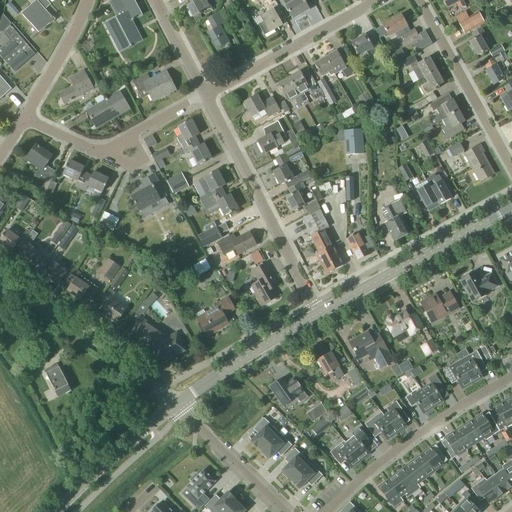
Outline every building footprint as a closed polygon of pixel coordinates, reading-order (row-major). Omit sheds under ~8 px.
[(39,34),(43,30),(54,20),(45,10),(51,5),(46,0),(35,0),(37,1),(22,14),(30,24),(39,34)] [(118,52),(123,50),(140,41),(130,21),(140,15),(132,0),(129,0),(121,4),(125,13),(108,22),(104,25),(118,52)] [(189,0),(192,4),(187,7),(193,18),(194,18),(196,22),(201,19),(199,15),(206,12),(211,9),(206,0),(189,0)] [(259,0),(266,11),(277,5),(274,0),(259,0)] [(294,19),(309,10),(303,0),(297,0),(286,6),(294,19)] [(441,0),(446,9),(455,4),(458,9),(464,6),(462,1),(463,0),(441,0)] [(323,14),(327,11),(323,3),(319,6),(323,14)] [(19,13),(13,6),(9,9),(8,8),(5,11),(10,17),(13,15),(15,17),(19,13)] [(265,36),(282,25),(273,10),(261,17),(264,22),(259,25),(265,36)] [(468,17),(458,23),(464,34),(484,23),(478,12),(468,17)] [(217,49),(228,43),(220,28),(225,25),(219,13),(208,19),(215,31),(209,34),(217,49)] [(406,34),(401,26),(406,23),(401,15),(383,26),(389,37),(397,32),(400,37),(401,37),(404,42),(417,35),(414,29),(406,34)] [(10,42),(0,50),(0,56),(14,73),(29,59),(23,52),(28,47),(17,36),(9,26),(2,32),(10,42)] [(426,28),(421,31),(424,36),(415,41),(419,48),(433,41),(426,28)] [(477,56),(488,50),(480,37),(484,34),(481,29),(473,34),(476,39),(469,42),(477,56)] [(368,40),(365,35),(351,43),(358,55),(366,50),(368,53),(372,50),(374,53),(381,50),(373,37),(368,40)] [(492,59),(505,52),(501,45),(489,52),(492,59)] [(325,58),(332,70),(335,74),(341,71),(345,79),(347,79),(353,76),(353,74),(356,72),(346,55),(340,58),(336,51),(325,58)] [(417,65),(416,62),(412,55),(402,61),(405,68),(410,65),(414,72),(419,81),(424,77),(436,71),(429,59),(417,65)] [(493,86),(503,80),(499,72),(505,69),(502,63),(505,62),(501,55),(487,63),(489,68),(487,69),(488,71),(486,72),(493,86)] [(321,76),(332,70),(325,58),(314,64),(321,76)] [(98,87),(89,71),(84,73),(83,72),(69,79),(73,87),(70,89),(70,90),(60,96),(64,104),(92,89),(92,90),(98,87)] [(428,84),(421,87),(426,96),(427,96),(433,93),(432,90),(443,83),(436,71),(424,77),(428,84)] [(308,101),(304,94),(310,90),(300,72),(288,79),(302,104),(308,101)] [(316,96),(320,94),(322,93),(311,72),(305,75),(316,96)] [(174,89),(165,73),(150,81),(146,75),(132,82),(136,90),(141,100),(149,96),(152,102),(165,95),(164,94),(174,89)] [(0,99),(11,90),(0,77),(0,99)] [(298,106),(302,104),(288,79),(278,84),(288,102),(294,99),(298,106)] [(330,106),(337,102),(324,79),(317,83),(330,106)] [(508,95),(501,99),(508,112),(511,110),(511,83),(504,87),(508,95)] [(99,102),(107,97),(104,92),(96,98),(99,102)] [(113,120),(129,111),(119,93),(86,112),(94,127),(111,117),(113,120)] [(365,108),(373,104),(366,93),(359,98),(365,108)] [(428,104),(437,99),(434,94),(409,108),(412,113),(428,104)] [(263,106),(257,96),(244,103),(252,118),(265,111),(268,117),(280,111),(274,100),(263,106)] [(428,104),(431,111),(440,105),(437,99),(428,104)] [(284,113),(290,110),(284,101),(279,104),(284,113)] [(435,118),(429,121),(431,124),(432,127),(442,121),(442,120),(458,112),(452,101),(441,107),(436,110),(439,115),(435,118)] [(339,124),(348,119),(344,112),(336,117),(339,124)] [(442,120),(442,121),(446,127),(442,129),(447,140),(464,130),(461,124),(464,122),(458,112),(442,120)] [(177,139),(182,150),(198,142),(195,137),(199,135),(192,121),(179,127),(178,128),(182,136),(181,137),(177,139)] [(269,136),(257,142),(264,154),(277,148),(277,147),(284,144),(282,140),(286,138),(278,122),(265,128),(269,136)] [(322,124),(317,127),(320,133),(325,130),(322,124)] [(431,124),(422,129),(423,131),(424,134),(433,129),(432,127),(431,124)] [(374,127),(367,128),(368,135),(375,134),(374,127)] [(401,127),(396,130),(402,141),(408,138),(401,127)] [(290,139),(296,136),(291,128),(286,130),(290,139)] [(315,129),(307,133),(310,139),(318,134),(315,129)] [(345,130),(347,155),(363,154),(361,129),(345,130)] [(426,159),(433,154),(426,141),(418,145),(426,159)] [(198,142),(182,150),(185,155),(185,154),(191,151),(198,165),(211,158),(204,144),(200,147),(198,142)] [(452,158),(464,151),(460,143),(448,149),(452,158)] [(38,189),(46,193),(51,181),(53,177),(56,172),(47,166),(53,157),(36,145),(26,160),(39,169),(34,176),(41,181),(38,189)] [(480,182),(489,177),(488,175),(492,173),(481,153),(483,152),(480,146),(464,155),(480,182)] [(440,147),(434,150),(436,155),(443,152),(440,147)] [(155,163),(170,156),(166,148),(152,156),(155,163)] [(289,172),(286,167),(291,163),(289,159),(301,152),(299,148),(286,154),(276,159),(280,168),(273,172),(280,185),(293,179),(293,178),(294,178),(294,176),(292,172),(290,171),(289,172)] [(80,189),(87,174),(82,172),(84,168),(70,161),(63,175),(78,181),(75,187),(80,189)] [(405,182),(413,178),(406,165),(398,169),(405,182)] [(306,180),(312,177),(309,170),(296,177),(300,184),(306,181),(306,180)] [(201,204),(224,192),(221,187),(225,185),(218,171),(205,178),(198,182),(205,195),(199,199),(201,204)] [(87,174),(80,189),(85,192),(88,186),(103,193),(109,179),(94,172),(92,177),(87,174)] [(170,188),(185,180),(181,173),(166,181),(170,188)] [(139,212),(161,200),(160,200),(167,196),(155,175),(143,181),(146,189),(131,197),(139,212)] [(430,189),(439,206),(451,199),(438,176),(437,177),(433,175),(426,180),(428,185),(431,189),(430,189)] [(312,177),(306,180),(306,181),(309,185),(310,188),(316,185),(314,182),(312,177)] [(174,195),(189,187),(185,180),(170,188),(174,195)] [(57,184),(51,181),(46,193),(45,195),(51,198),(57,184)] [(293,211),(308,203),(301,190),(302,190),(299,184),(289,190),(291,195),(286,198),(293,211)] [(430,189),(431,189),(428,185),(417,191),(428,211),(439,206),(430,189)] [(320,197),(325,195),(321,186),(316,188),(320,197)] [(224,192),(201,204),(204,209),(212,205),(217,202),(224,216),(238,209),(230,195),(226,197),(224,192)] [(0,213),(8,201),(0,195),(0,213)] [(21,212),(30,200),(23,196),(15,208),(21,212)] [(335,196),(324,198),(328,215),(333,213),(333,212),(339,211),(335,196)] [(101,213),(107,202),(101,199),(95,210),(101,213)] [(394,241),(410,233),(401,217),(407,213),(400,200),(392,204),(382,210),(389,222),(385,224),(394,241)] [(308,215),(320,209),(316,201),(304,208),(308,215)] [(188,220),(194,217),(191,210),(185,213),(188,220)] [(333,247),(324,230),(329,228),(320,210),(302,219),(320,254),(317,255),(327,274),(344,265),(334,246),(333,247)] [(248,216),(232,225),(234,230),(251,221),(248,216)] [(57,246),(63,238),(71,225),(65,221),(51,242),(57,246)] [(204,248),(222,239),(216,228),(199,238),(204,248)] [(20,251),(32,233),(27,229),(24,234),(21,239),(7,230),(0,240),(0,242),(12,252),(15,248),(20,251)] [(64,251),(76,234),(70,229),(58,247),(64,251)] [(33,240),(36,236),(32,233),(20,251),(24,254),(21,258),(35,267),(43,255),(30,246),(33,240)] [(251,235),(250,233),(236,240),(233,234),(217,243),(224,256),(236,250),(238,255),(257,245),(255,243),(257,241),(253,235),(251,235)] [(357,261),(370,254),(361,239),(358,233),(346,240),(349,245),(357,261)] [(370,233),(364,235),(369,248),(375,246),(370,233)] [(255,265),(263,260),(258,251),(250,256),(255,265)] [(511,252),(499,260),(507,274),(511,281),(511,252)] [(116,290),(129,272),(127,271),(134,262),(133,262),(136,257),(132,254),(122,267),(110,286),(116,290)] [(106,278),(115,264),(108,259),(98,272),(106,278)] [(66,283),(76,270),(72,267),(68,272),(55,263),(46,275),(59,284),(62,280),(66,283)] [(111,282),(121,268),(115,264),(106,278),(111,282)] [(262,307),(278,298),(273,289),(278,287),(267,265),(255,271),(261,282),(253,286),(258,296),(256,297),(262,307)] [(339,279),(349,276),(346,268),(337,271),(339,279)] [(76,270),(66,283),(71,286),(68,290),(81,299),(84,295),(90,299),(99,287),(85,278),(83,282),(77,278),(80,273),(76,270)] [(480,280),(476,272),(470,276),(469,274),(461,278),(462,280),(460,281),(473,303),(488,294),(487,292),(497,287),(491,274),(480,280)] [(156,286),(148,292),(157,304),(165,298),(156,286)] [(116,324),(128,307),(114,297),(116,294),(110,290),(101,302),(107,306),(101,313),(116,324)] [(458,309),(449,293),(438,299),(435,295),(420,303),(432,324),(458,309)] [(207,337),(229,325),(224,316),(235,310),(228,298),(217,304),(219,307),(197,319),(207,337)] [(143,315),(148,309),(141,304),(132,317),(137,321),(142,314),(143,315)] [(0,323),(8,317),(0,307),(0,323)] [(408,318),(405,312),(385,323),(393,337),(407,330),(410,335),(423,328),(415,314),(408,318)] [(169,336),(143,318),(131,334),(167,360),(186,351),(177,333),(169,336)] [(368,333),(349,343),(359,360),(368,354),(372,360),(372,361),(375,359),(381,370),(394,362),(388,351),(378,335),(371,339),(368,333)] [(432,340),(419,347),(425,358),(438,351),(432,340)] [(476,351),(459,361),(472,384),(482,378),(476,367),(483,364),(476,351)] [(344,376),(339,367),(331,353),(318,361),(326,375),(332,371),(337,380),(344,376)] [(459,361),(443,370),(450,382),(456,379),(462,390),(472,384),(459,361)] [(396,364),(391,368),(396,378),(402,374),(396,364)] [(58,398),(71,392),(57,365),(44,371),(58,398)] [(355,386),(363,382),(355,368),(347,373),(355,386)] [(421,390),(433,408),(443,402),(436,392),(443,387),(435,374),(428,379),(431,384),(421,390)] [(298,397),(284,378),(270,387),(284,407),(298,397)] [(359,393),(364,400),(369,396),(368,395),(370,394),(366,388),(359,393)] [(421,390),(411,396),(423,414),(433,408),(421,390)] [(511,398),(503,403),(511,418),(511,398)] [(346,402),(337,410),(344,419),(353,411),(346,402)] [(396,402),(386,409),(389,413),(384,416),(396,434),(406,427),(399,417),(404,413),(396,402)] [(511,418),(503,403),(494,408),(499,419),(494,422),(500,431),(505,429),(511,424),(511,418)] [(321,405),(314,410),(319,418),(327,413),(321,405)] [(482,415),(472,421),(484,439),(483,439),(485,441),(495,435),(500,431),(494,422),(494,421),(488,425),(482,415)] [(371,419),(365,424),(371,433),(378,428),(381,432),(387,440),(396,434),(384,416),(379,420),(376,416),(371,419)] [(324,418),(318,423),(324,431),(330,426),(324,418)] [(260,450),(278,432),(264,419),(255,428),(260,433),(251,442),(257,448),(257,447),(260,450)] [(472,421),(463,426),(475,444),(483,439),(484,439),(472,421)] [(463,426),(454,432),(465,450),(466,450),(475,444),(463,426)] [(354,436),(345,443),(346,445),(347,445),(360,462),(369,454),(362,445),(368,440),(359,429),(353,434),(354,436)] [(505,440),(506,443),(511,439),(511,438),(507,430),(501,433),(505,440)] [(278,432),(260,450),(263,453),(262,454),(267,459),(268,458),(269,459),(279,450),(283,454),(292,445),(278,432)] [(454,432),(445,438),(457,458),(467,452),(466,450),(465,450),(454,432)] [(335,448),(330,453),(338,464),(343,460),(351,469),(360,462),(347,445),(346,445),(338,452),(335,448)] [(291,480),(309,462),(295,448),(286,457),(291,462),(282,472),(284,473),(282,474),(287,479),(289,478),(291,480)] [(430,448),(421,455),(434,472),(443,465),(447,461),(439,449),(434,453),(430,448)] [(421,455),(412,461),(425,478),(434,472),(421,455)] [(511,461),(511,460),(502,467),(504,470),(504,469),(511,480),(511,461)] [(412,461),(404,468),(417,485),(425,478),(412,461)] [(309,462),(291,480),(294,483),(293,484),(299,490),(308,480),(313,485),(322,476),(309,462)] [(404,468),(395,475),(411,495),(420,489),(417,485),(404,468)] [(475,477),(480,473),(476,468),(471,471),(475,477)] [(504,470),(495,476),(506,491),(511,487),(511,480),(504,469),(504,470)] [(196,474),(190,480),(192,482),(187,488),(193,493),(187,499),(199,511),(210,500),(204,495),(216,482),(203,470),(198,476),(196,474)] [(395,475),(387,481),(400,498),(404,495),(407,499),(411,495),(395,475)] [(487,482),(486,482),(497,498),(506,491),(495,476),(487,482)] [(485,479),(475,486),(488,504),(497,498),(486,482),(487,482),(485,479)] [(464,486),(459,480),(456,483),(461,489),(464,486)] [(387,481),(378,488),(394,509),(403,502),(400,498),(387,481)] [(210,511),(226,511),(236,502),(233,499),(234,498),(228,493),(219,502),(214,497),(205,506),(210,511)] [(440,505),(448,497),(443,493),(436,501),(440,505)] [(465,498),(457,506),(463,511),(479,511),(465,498)] [(243,511),(244,511),(243,510),(244,508),(240,503),(238,505),(236,502),(226,511),(243,511)] [(358,511),(349,502),(340,511),(358,511)] [(170,511),(162,503),(159,506),(158,504),(152,509),(154,511),(152,511),(181,511),(180,511),(170,511)]
